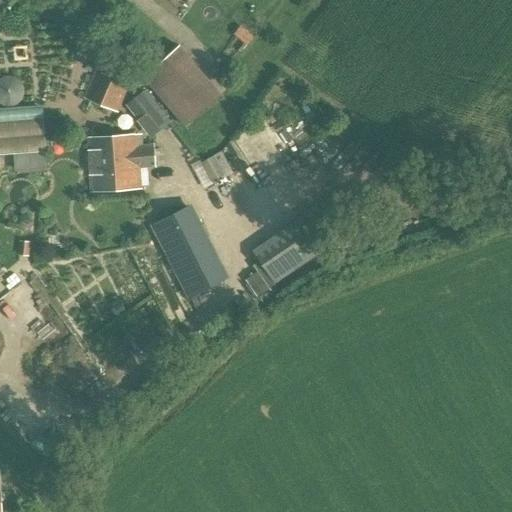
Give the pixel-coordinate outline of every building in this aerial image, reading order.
[(86,36),(106,60),(116,52),(96,28),(86,36)] [(179,45),(142,78),(184,127),(221,95),(179,45)] [(82,97),(118,112),(134,73),(100,58),(82,97)] [(2,77),(0,78),(0,103),(0,104),(2,105),(4,106),(7,106),(8,106),(11,106),(13,106),(15,105),(17,104),(18,103),(19,102),(20,101),(21,99),(22,98),(23,96),(23,95),(23,94),(24,92),(24,89),(23,88),(23,87),(23,85),(21,83),(20,81),(19,80),(17,78),(15,77),(14,77),(12,76),(10,76),(7,76),(5,76),(4,77),(2,77)] [(349,129),(281,79),(250,123),(317,174),(349,129)] [(145,89),(125,105),(137,119),(136,120),(150,138),(171,121),(145,89)] [(0,154),(45,151),(43,128),(50,127),(50,118),(43,118),(42,106),(0,108),(0,154)] [(88,139),(92,192),(140,189),(139,167),(155,166),(153,146),(137,147),(137,136),(88,139)] [(190,165),(203,189),(213,184),(211,181),(223,174),(224,177),(233,173),(220,151),(201,163),(199,160),(190,165)] [(30,172),(29,154),(14,155),(15,173),(30,172)] [(150,224),(188,298),(229,277),(191,204),(150,224)] [(298,219),(252,250),(259,260),(252,265),(256,271),(244,280),(257,296),(321,252),(298,219)]
